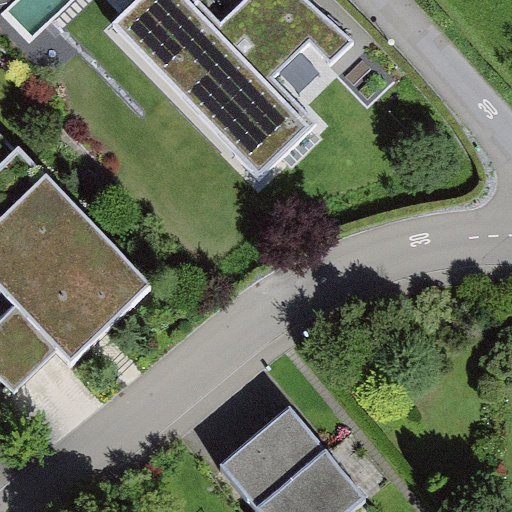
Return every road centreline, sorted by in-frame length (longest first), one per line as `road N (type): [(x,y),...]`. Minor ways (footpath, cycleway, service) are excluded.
road 1 (residential): [(511,222),(468,223),(348,249),(220,330),(0,511)]
road 2 (residential): [(511,145),(385,0)]
